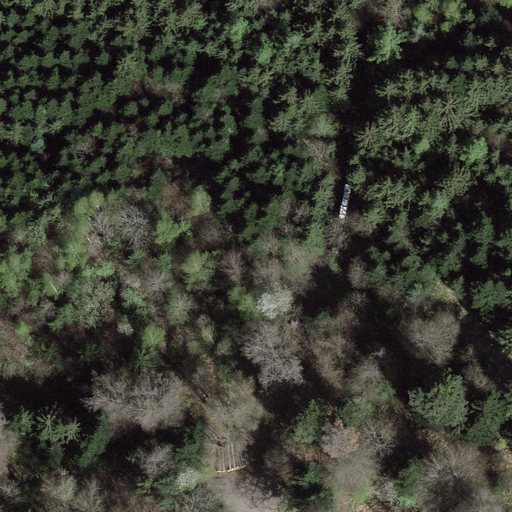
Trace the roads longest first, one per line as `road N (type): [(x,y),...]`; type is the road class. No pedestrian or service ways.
road 1 (track): [(288,511),(377,0)]
road 2 (track): [(0,492),(294,481)]
